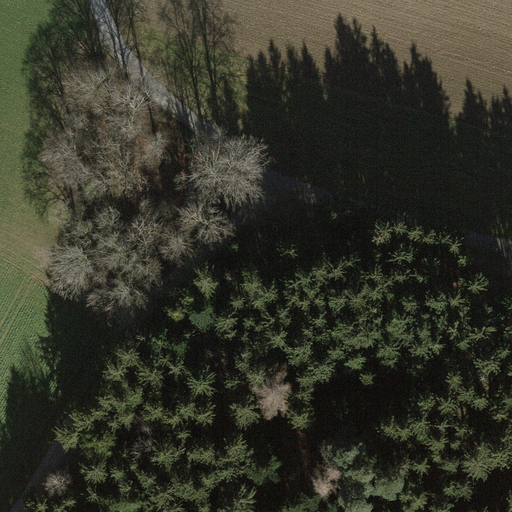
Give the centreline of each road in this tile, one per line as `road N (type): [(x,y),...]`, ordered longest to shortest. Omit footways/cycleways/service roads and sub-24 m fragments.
road 1 (track): [(97,0),(139,76),(278,180),(511,250)]
road 2 (track): [(24,511),(167,288),(278,180)]
